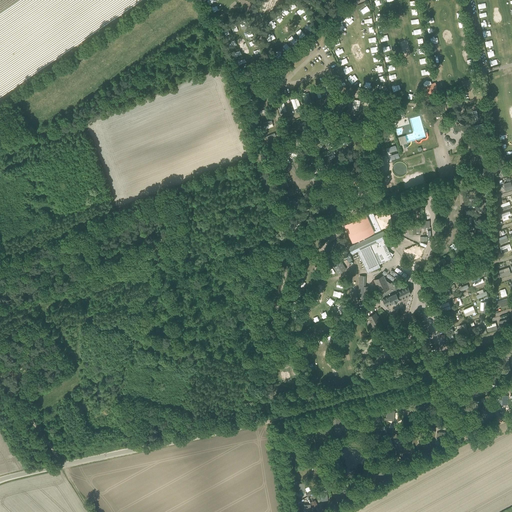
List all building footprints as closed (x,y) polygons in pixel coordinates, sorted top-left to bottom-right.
[(234,11),(238,8),(234,1),(229,4),(234,11)] [(268,22),(273,28),(277,25),(271,19),(268,22)] [(332,79),(336,88),(345,85),(341,75),(332,79)] [(439,92),(435,82),(431,83),(430,81),(426,80),(423,83),(424,86),(420,87),(423,97),(439,92)] [(315,100),(322,97),(317,87),(310,90),(315,100)] [(280,113),(286,112),(285,102),(278,104),(280,113)] [(458,123),(460,123),(461,124),(461,126),(463,127),(465,127),(466,126),(466,124),(464,122),(463,122),(461,121),(461,119),(459,118),(457,118),(456,120),(456,122),(458,123)] [(452,123),(451,121),(449,120),(447,120),(446,122),(447,124),(445,125),(443,126),(442,128),(443,130),(444,131),(446,130),(448,129),(447,127),(448,125),(450,125),(452,123)] [(391,130),(386,132),(389,141),(394,139),(391,130)] [(465,141),(465,139),(466,137),(468,137),(469,135),(469,133),(467,133),(465,133),(464,134),(464,136),(463,138),(461,138),(460,140),(460,142),(462,143),(464,143),(465,141)] [(400,145),(407,142),(405,135),(398,137),(400,145)] [(446,141),(448,141),(450,142),(450,144),(452,145),(454,145),(455,143),(455,141),(453,140),(451,140),(450,139),(449,137),(447,136),(445,136),(444,138),(445,140),(446,141)] [(392,161),(400,158),(397,151),(394,144),(386,148),(392,161)] [(413,160),(414,167),(417,166),(418,168),(427,166),(426,158),(413,160)] [(502,210),(511,207),(509,201),(499,204),(502,210)] [(389,251),(383,238),(385,237),(386,237),(386,236),(383,231),(383,230),(382,230),(381,230),(380,231),(378,232),(373,231),(369,223),(374,215),(372,211),(373,211),(372,211),(344,224),(352,242),(353,242),(354,243),(349,246),(352,253),(357,251),(365,268),(367,272),(380,266),(379,264),(392,258),(391,256),(393,254),(389,251)] [(507,215),(510,214),(509,211),(499,213),(499,218),(502,217),(503,220),(508,219),(507,215)] [(406,223),(406,228),(410,228),(410,233),(416,234),(416,232),(420,232),(420,227),(418,227),(416,227),(416,223),(406,223)] [(501,252),(511,249),(509,243),(500,246),(501,252)] [(341,261),(340,262),(333,267),(338,274),(347,269),(341,261)] [(508,267),(498,269),(500,276),(510,273),(508,267)] [(361,300),(367,300),(368,286),(365,286),(366,276),(360,275),(359,286),(359,294),(361,295),(361,300)] [(383,275),(374,279),(386,305),(396,300),(397,300),(411,293),(408,286),(407,286),(405,280),(396,285),(395,281),(390,283),(386,280),(383,275)] [(479,276),(470,279),(472,285),(481,283),(479,276)] [(485,290),(475,295),(477,299),(487,294),(485,290)] [(458,296),(451,299),(455,308),(462,305),(458,296)] [(333,308),(337,315),(340,313),(340,312),(343,311),(346,310),(343,303),(340,305),(339,302),(335,304),(336,306),(333,308)] [(473,314),(475,313),(472,305),(462,309),(465,315),(472,313),(473,314)] [(375,312),(371,315),(368,316),(373,326),(380,322),(378,318),(378,319),(377,317),(375,312)] [(495,322),(485,324),(487,331),(497,329),(495,322)] [(497,384),(497,374),(489,374),(489,384),(497,384)] [(430,393),(422,392),(422,400),(430,400),(430,393)] [(499,404),(507,405),(508,396),(500,395),(499,404)] [(411,403),(403,402),(402,413),(405,413),(405,411),(410,412),(411,403)] [(378,416),(376,415),(377,410),(368,410),(368,417),(370,417),(369,422),(375,421),(375,420),(379,419),(378,416)] [(394,418),(395,411),(386,410),(386,418),(394,418)] [(435,411),(428,414),(432,422),(438,419),(435,411)] [(333,425),(334,425),(334,428),(340,429),(340,426),(341,426),(341,418),(333,418),(333,425)] [(329,441),(329,439),(328,431),(320,431),(320,439),(323,439),(323,441),(329,441)] [(445,432),(437,432),(436,439),(444,440),(445,432)] [(427,441),(419,440),(418,448),(426,449),(427,441)] [(390,444),(381,443),(381,450),(389,451),(390,444)] [(409,444),(401,444),(400,451),(408,452),(409,444)] [(385,467),(377,466),(376,473),(384,474),(385,467)] [(327,500),(327,493),(327,490),(321,490),(322,493),(319,493),(319,501),(327,500)]
